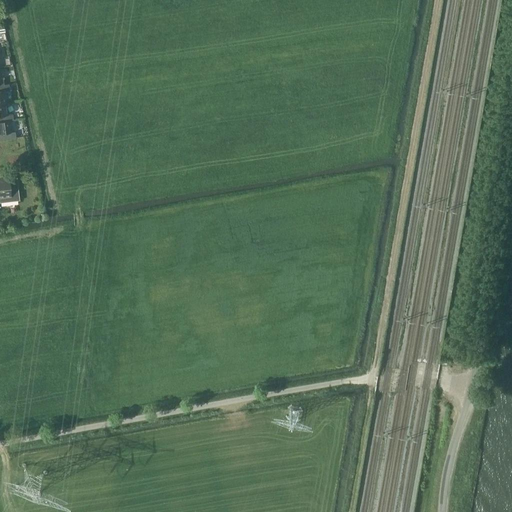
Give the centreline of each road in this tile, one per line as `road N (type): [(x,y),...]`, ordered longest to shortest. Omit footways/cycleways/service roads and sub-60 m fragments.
road 1 (track): [(368,379),(437,0)]
road 2 (unclassified): [(0,444),(368,379)]
road 3 (unclassified): [(442,511),(511,162)]
road 4 (track): [(74,168),(81,230),(71,295),(39,356),(0,404)]
